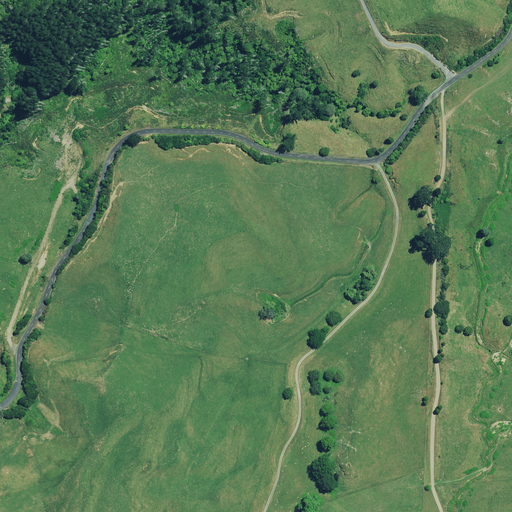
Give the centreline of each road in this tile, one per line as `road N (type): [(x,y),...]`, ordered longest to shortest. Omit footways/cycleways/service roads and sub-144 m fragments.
road 1 (unclassified): [(0,407),(18,382),(20,346),(55,269),(82,233),(107,162),(126,137),(222,133),(272,153),(373,161),(430,97),(498,50),(511,30)]
road 2 (track): [(452,81),(429,58),(382,44),(358,0)]
